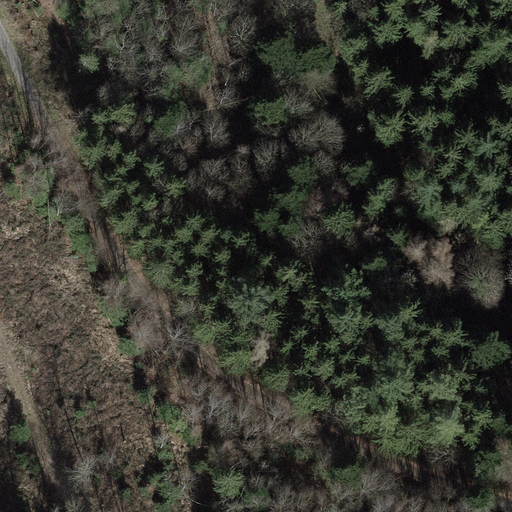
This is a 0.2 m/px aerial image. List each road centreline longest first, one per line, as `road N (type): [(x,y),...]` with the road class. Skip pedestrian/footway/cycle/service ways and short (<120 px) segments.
road 1 (track): [(511,502),(273,407),(210,366),(121,262),(0,25)]
road 2 (track): [(54,492),(0,341)]
